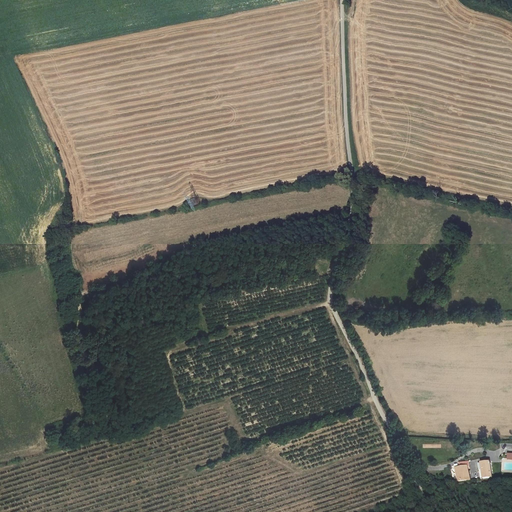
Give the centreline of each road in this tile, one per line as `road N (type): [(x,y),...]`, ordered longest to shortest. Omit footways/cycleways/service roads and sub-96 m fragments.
road 1 (unclassified): [(342,0),(353,204),(330,302),(394,435)]
road 2 (track): [(330,302),(171,353),(182,410)]
